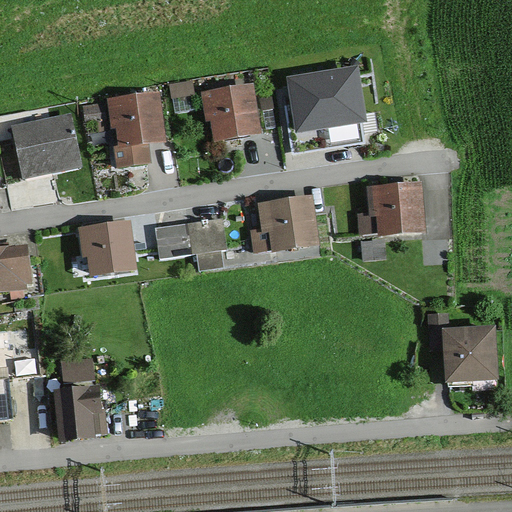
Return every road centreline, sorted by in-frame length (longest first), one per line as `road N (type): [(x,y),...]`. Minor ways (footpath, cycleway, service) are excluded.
road 1 (residential): [(465,423),(0,463)]
road 2 (residential): [(0,229),(432,160)]
